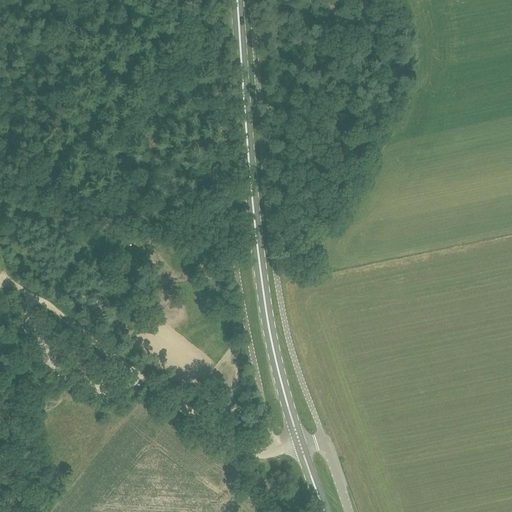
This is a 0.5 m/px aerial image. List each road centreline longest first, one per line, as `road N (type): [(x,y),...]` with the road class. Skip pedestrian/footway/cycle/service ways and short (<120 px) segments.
road 1 (secondary): [(300,444),(263,294),(237,0)]
road 2 (track): [(277,449),(237,447),(5,278)]
